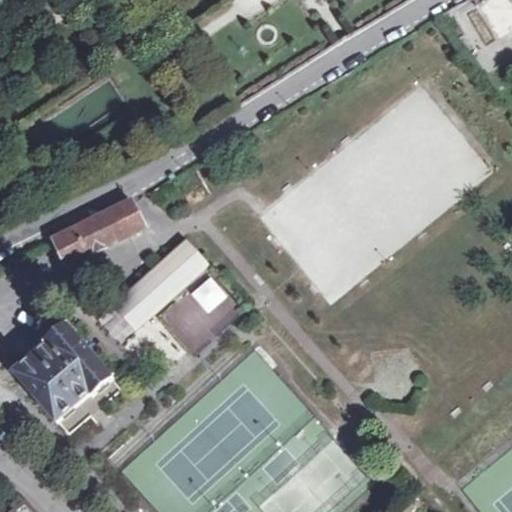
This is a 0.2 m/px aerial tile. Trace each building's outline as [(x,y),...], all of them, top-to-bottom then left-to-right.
[(473,7),(467,0),(460,5),(465,11),(473,7)] [(485,45),(511,30),(511,7),(508,0),(487,0),(467,11),(485,45)] [(146,228),(132,202),(55,239),(68,268),(146,228)] [(210,268),(187,242),(115,302),(138,329),(210,268)] [(208,274),(161,319),(195,355),(243,311),(208,274)] [(90,394),(94,398),(114,381),(66,325),(46,341),(49,344),(15,373),(57,422),(90,394)] [(34,511),(25,502),(13,511),(34,511)]
